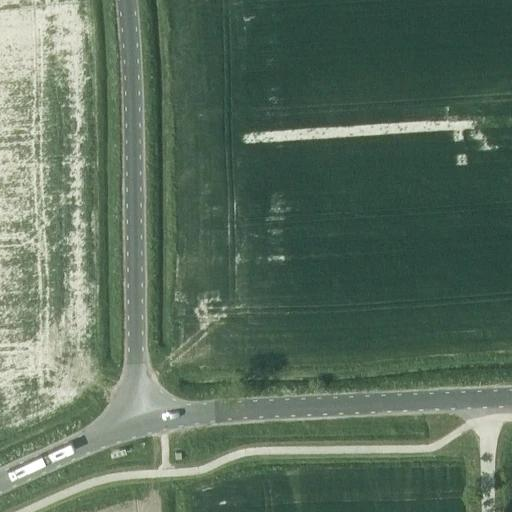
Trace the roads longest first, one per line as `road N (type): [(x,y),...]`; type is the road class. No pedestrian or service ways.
road 1 (tertiary): [(145,417),(123,0)]
road 2 (tertiary): [(511,396),(145,417)]
road 3 (tertiary): [(0,482),(145,417)]
